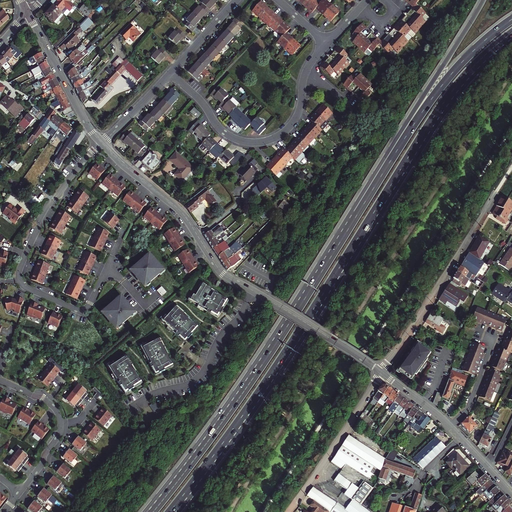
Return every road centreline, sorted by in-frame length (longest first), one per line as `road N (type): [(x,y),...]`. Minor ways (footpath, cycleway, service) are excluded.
road 1 (trunk): [(171,511),(267,384),(444,104),(511,32)]
road 2 (tertiary): [(381,373),(222,274),(179,209),(101,143)]
road 3 (trunk): [(334,246),(149,511)]
road 4 (residential): [(101,143),(42,212),(18,276),(27,288),(84,309),(120,238)]
road 5 (trunk): [(511,19),(446,79),(334,246)]
road 6 (trunk): [(482,0),(334,246)]
road 7 (residential): [(500,190),(381,373)]
road 8 (residential): [(306,71),(291,124),(257,142),(221,130),(171,73)]
road 9 (residential): [(19,492),(60,419),(42,398),(0,380)]
road 10 (tertiary): [(101,143),(28,14)]
road 11 (residential): [(301,495),(381,373)]
